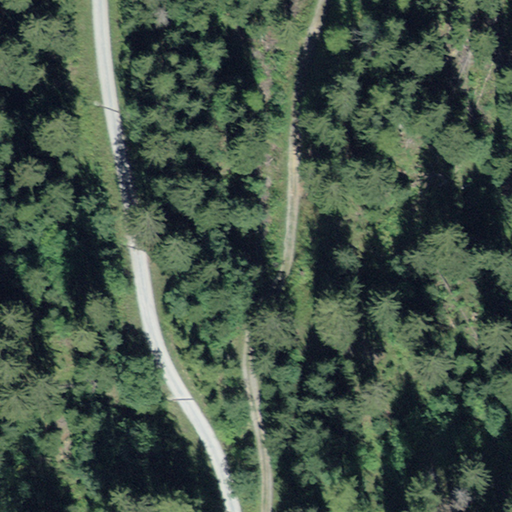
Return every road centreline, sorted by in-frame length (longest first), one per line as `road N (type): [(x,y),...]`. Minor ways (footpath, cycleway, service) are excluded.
road 1 (track): [(256,511),(233,451),(140,330),(99,0)]
road 2 (track): [(348,0),(322,72),(260,344),(262,511)]
